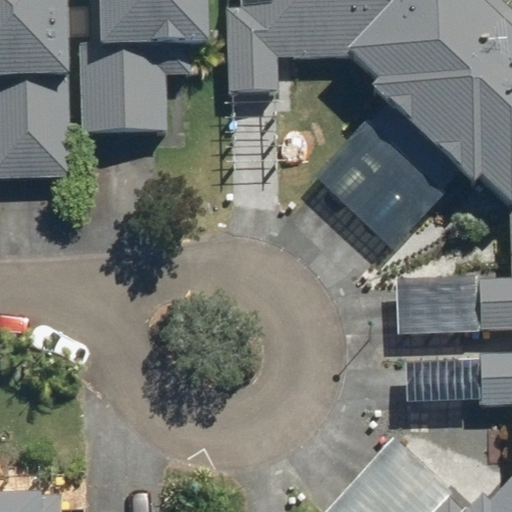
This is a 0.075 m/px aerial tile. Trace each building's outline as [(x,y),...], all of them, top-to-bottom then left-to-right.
[(0,0),(0,183),(73,181),(67,0),(0,0)] [(99,0),(100,4),(89,4),(91,45),(80,46),(83,137),(169,134),(167,51),(211,49),(209,0),(99,0)] [(241,0),(242,13),(227,13),(230,97),(280,96),(279,63),(352,61),(378,85),(371,92),(475,188),(482,180),(511,207),(511,245),(476,247),(478,334),(511,332),(511,14),(496,0),(241,0)] [(511,511),(511,359),(480,360),(482,410),(511,409),(511,485),(491,509),(482,501),(471,511),(461,511),(449,500),(436,511),(511,511)] [(0,511),(62,511),(62,500),(42,501),(42,498),(0,499),(0,511)]
